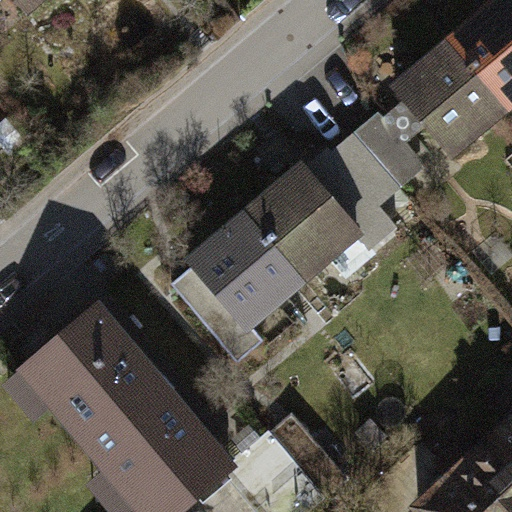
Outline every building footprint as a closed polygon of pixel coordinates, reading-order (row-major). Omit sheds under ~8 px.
[(61,0),(13,0),(32,23),(61,0)] [(511,0),(502,0),(395,89),(459,166),(511,122),(511,0)] [(380,117),(320,164),(370,227),(428,181),(380,117)] [(301,164),(188,258),(252,336),(366,242),(301,164)] [(237,468),(100,306),(20,374),(131,506),(136,511),(184,511),(225,478),(237,468)] [(511,511),(511,419),(413,509),(415,511),(511,511)] [(237,468),(225,478),(253,511),(288,511),(316,489),(273,438),(237,468)]
